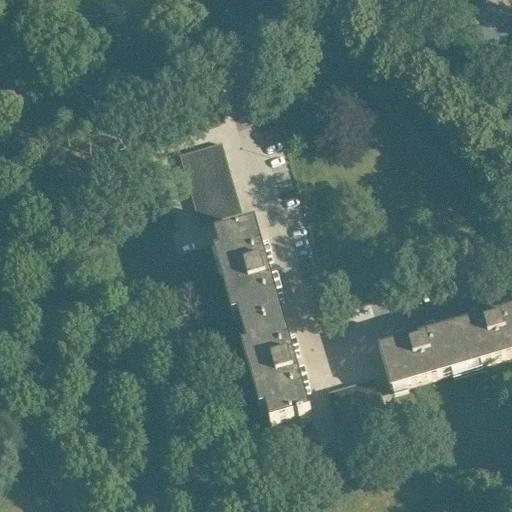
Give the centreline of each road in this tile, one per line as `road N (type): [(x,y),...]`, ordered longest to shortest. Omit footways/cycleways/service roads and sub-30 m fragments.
road 1 (residential): [(511,288),(327,351),(310,342),(239,101),(251,66),(313,0)]
road 2 (secondary): [(239,511),(0,236)]
road 3 (secondary): [(0,329),(151,511)]
road 4 (residential): [(511,155),(344,0)]
